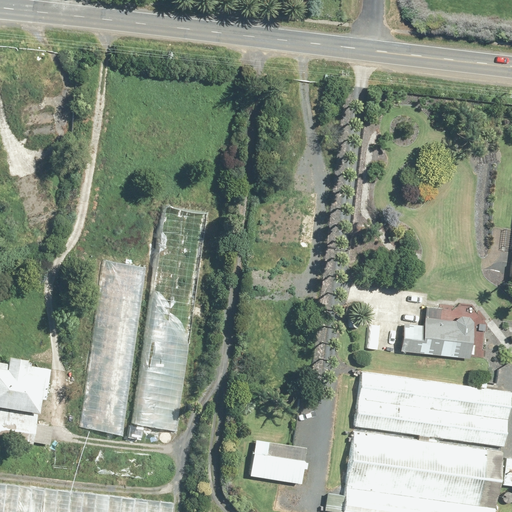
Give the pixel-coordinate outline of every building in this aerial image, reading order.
[(48,107),(40,72),(9,79),(10,84),(7,85),(17,131),(57,123),(53,106),(48,107)] [(39,170),(13,182),(30,219),(56,207),(39,170)] [(312,244),(303,243),(307,212),(290,210),(292,193),(274,191),(272,207),(270,206),(268,220),(259,219),(256,244),(302,249),(303,248),(312,249),(312,244)] [(32,229),(24,213),(16,217),(24,233),(32,229)] [(35,234),(38,242),(56,236),(54,228),(35,234)] [(283,271),(251,267),(249,288),(281,291),(283,271)] [(399,320),(397,352),(468,357),(471,320),(438,317),(438,306),(423,305),(422,322),(399,320)] [(275,312),(258,312),(257,329),(274,330),(275,312)] [(381,326),(366,325),(365,348),(380,349),(381,326)] [(0,361),(0,439),(34,445),(35,442),(50,444),(53,426),(38,423),(41,399),(44,399),(46,392),(48,393),(50,386),(47,385),(49,369),(26,365),(26,359),(9,357),(7,368),(4,368),(5,362),(0,361)] [(511,384),(361,368),(354,428),(505,444),(511,384)] [(505,444),(354,428),(348,488),(499,504),(505,444)] [(300,483),(302,469),(306,470),(307,462),(303,462),(305,447),(254,440),(249,476),(300,483)] [(0,511),(170,511),(172,502),(0,482),(0,511)] [(348,488),(345,511),(497,511),(499,504),(348,488)] [(338,511),(341,491),(324,489),(321,511),(324,511),(338,511)]
